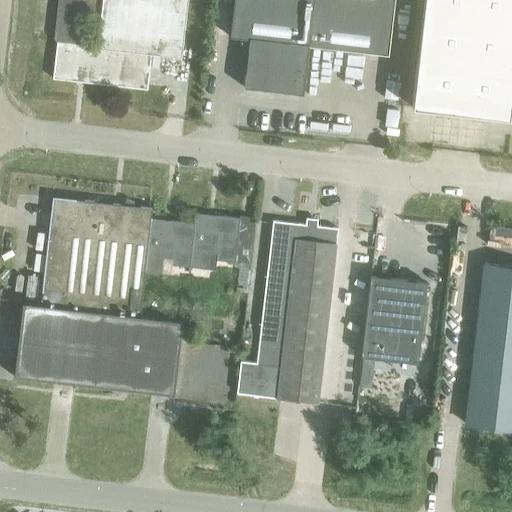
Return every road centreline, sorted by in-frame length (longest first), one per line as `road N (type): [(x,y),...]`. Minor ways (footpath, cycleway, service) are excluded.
road 1 (unclassified): [(511,186),(0,130)]
road 2 (unclassified): [(239,511),(0,481)]
